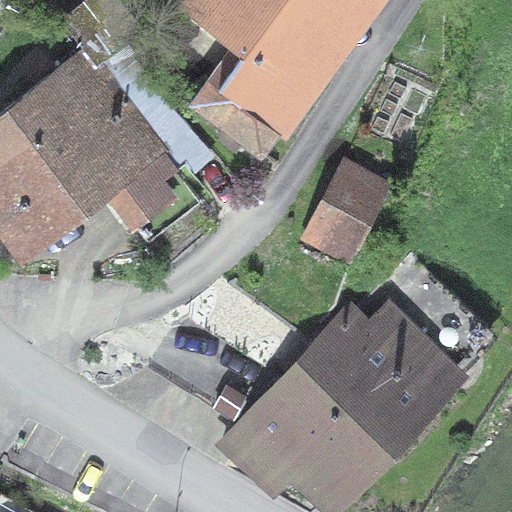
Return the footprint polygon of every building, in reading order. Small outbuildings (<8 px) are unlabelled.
[(376,0),(182,0),(239,40),(219,68),(211,62),(188,94),(263,147),(279,124),(285,128),(376,0)] [(0,101),(0,224),(19,250),(167,141),(104,56),(96,62),(81,42),(0,101)] [(343,151),(302,234),(349,258),(391,174),(343,151)] [(349,294),(215,435),(273,490),(290,471),(330,509),(468,364),(389,290),(368,312),(349,294)] [(231,413),(246,390),(226,377),(211,400),(231,413)]
